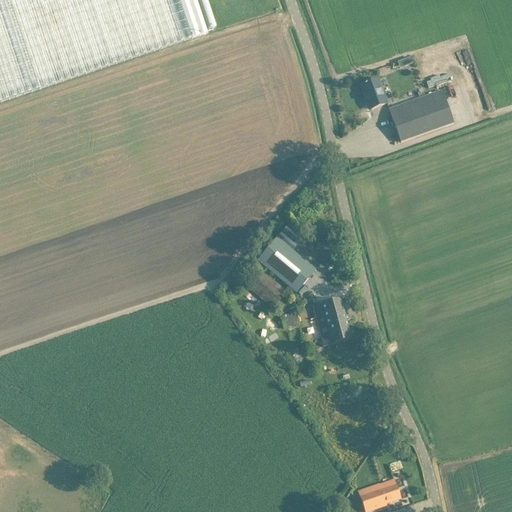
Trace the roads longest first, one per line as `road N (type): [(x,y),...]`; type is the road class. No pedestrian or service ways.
road 1 (unclassified): [(436,511),(423,454),(383,361),(321,94),(289,0)]
road 2 (unknown): [(0,356),(214,282),(332,146)]
